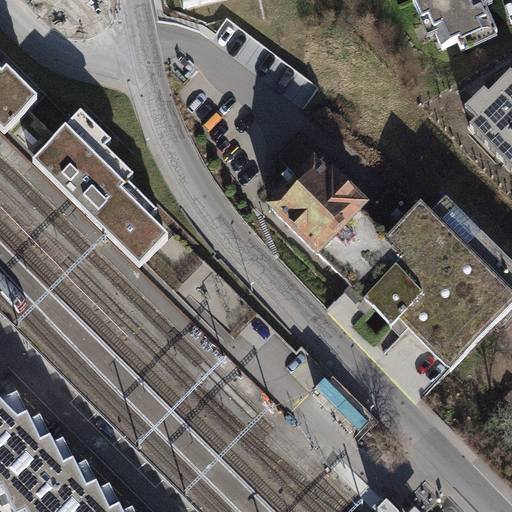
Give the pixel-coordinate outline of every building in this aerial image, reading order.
[(39,0),(50,11),(61,0),(39,0)] [(412,0),(423,25),(424,26),(431,23),(444,54),(461,46),(467,59),(500,45),(498,41),(501,39),(489,12),(497,8),(493,0),(412,0)] [(0,71),(0,126),(10,137),(45,103),(10,66),(2,74),(0,71)] [(485,85),(458,111),(468,122),(462,128),(511,180),(511,71),(491,91),(485,85)] [(85,117),(39,165),(146,268),(172,241),(153,223),(163,213),(121,173),(105,157),(116,146),(85,117)] [(316,169),(269,216),(320,266),(323,263),(366,305),(363,308),(400,344),(411,334),(453,375),(511,316),(511,268),(447,205),(432,221),(394,183),(366,212),(333,180),(330,183),(316,169)] [(121,511),(0,391),(0,511),(121,511)] [(511,392),(499,405),(511,419),(511,392)]
